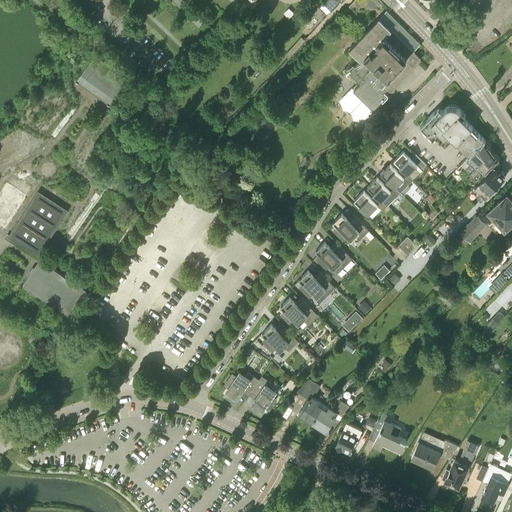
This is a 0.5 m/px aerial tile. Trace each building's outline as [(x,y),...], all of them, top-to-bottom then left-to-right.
[(324,0),(324,1),(332,9),(341,0),(324,0)] [(361,82),(354,89),(373,109),(383,99),(383,100),(388,95),(388,94),(388,93),(384,89),(387,86),(390,88),(391,88),(392,88),(396,84),(416,64),(419,60),(420,60),(420,59),(420,58),(420,57),(413,51),(414,50),(413,50),(380,17),(350,47),(362,58),(349,71),(361,82)] [(77,81),(110,105),(128,78),(96,54),(77,81)] [(436,136),(445,144),(447,146),(454,138),(470,154),(470,155),(485,141),(486,139),(463,117),(466,114),(458,107),(457,106),(456,105),(454,105),(452,105),(451,105),(449,105),(448,106),(447,106),(442,111),(441,109),(440,111),(437,111),(436,110),(421,125),(435,138),(436,136)] [(474,176),(481,169),(484,172),(498,158),(498,157),(498,155),(497,153),(494,152),(490,145),(490,143),(489,141),(487,141),(486,139),(485,141),(470,155),(470,154),(461,164),(474,176)] [(427,165),(417,155),(413,160),(403,150),(394,159),(404,169),(403,169),(409,174),(414,179),(423,170),(427,165)] [(395,188),(396,187),(400,192),(410,183),(414,179),(409,174),(403,169),(400,173),(390,163),(381,173),(390,182),(390,183),(395,188)] [(495,167),(475,187),(479,191),(476,194),(482,200),(489,192),(505,176),(504,175),(505,172),(502,170),(500,171),(495,167)] [(12,172),(0,192),(0,225),(1,224),(8,228),(33,184),(12,172)] [(381,202),(382,201),(387,205),(396,196),(400,192),(396,187),(395,188),(390,183),(386,186),(377,177),(368,186),(377,196),(376,196),(381,202)] [(16,244),(18,241),(39,254),(69,208),(38,189),(8,232),(5,237),(16,244)] [(218,193),(220,195),(224,198),(227,201),(230,197),(221,189),(218,193)] [(354,199),(369,214),(378,205),(383,210),(387,205),(382,201),(381,202),(376,196),(373,200),(364,190),(354,199)] [(511,222),(511,199),(507,194),(489,210),(506,228),(511,222)] [(347,237),(351,240),(356,236),(359,239),(369,230),(360,220),(356,216),(350,222),(342,213),(333,222),(339,228),(337,230),(345,239),(347,237)] [(470,242),(487,223),(477,214),(449,243),(458,252),(469,240),(470,242)] [(437,241),(429,234),(422,241),(424,243),(426,241),(431,247),(437,241)] [(408,236),(399,245),(408,255),(418,245),(408,236)] [(330,265),(338,273),(352,258),(342,249),(339,245),(333,250),(325,241),(316,250),(322,256),(320,258),(328,267),(330,265)] [(392,267),(397,258),(389,253),(384,262),(392,267)] [(40,258),(23,284),(74,317),(91,292),(40,258)] [(511,263),(503,274),(508,279),(511,274),(511,263)] [(381,279),(389,271),(384,265),(376,273),(381,279)] [(314,294),(317,297),(322,292),(326,297),(335,287),(326,277),(322,273),(316,279),(308,270),(299,279),(305,285),(303,287),(311,296),(314,294)] [(397,272),(391,277),(396,283),(402,278),(397,272)] [(433,286),(438,291),(443,286),(437,281),(433,286)] [(456,298),(443,286),(436,294),(448,305),(456,298)] [(285,314),(292,321),(293,323),(295,321),(299,324),(304,320),(307,323),(317,314),(307,304),(304,300),(298,305),(290,297),(281,306),(287,312),(285,314)] [(365,300),(358,306),(365,313),(371,307),(365,300)] [(497,323),(492,318),(484,326),(489,331),(497,323)] [(342,324),(349,331),(355,326),(348,319),(342,324)] [(299,341),(289,331),(285,327),(279,332),(271,324),(262,332),(268,339),(266,341),(275,350),(277,348),(280,351),(285,346),(289,350),(299,341)] [(346,341),(342,346),(352,353),(356,348),(346,341)] [(474,356),(478,351),(472,346),(468,351),(474,356)] [(260,379),(257,377),(249,371),(245,375),(240,372),(235,378),(233,376),(228,384),(230,386),(225,393),(235,400),(242,390),(248,394),(246,398),(251,391),(260,379)] [(251,391),(258,395),(251,405),(261,412),(266,405),(269,407),(275,397),(274,396),(278,391),(275,389),(271,386),(274,383),(262,375),(260,379),(251,391)] [(313,421),(321,406),(317,404),(320,400),(313,396),(317,390),(312,385),(303,394),(308,398),(303,405),(306,407),(302,414),(313,421)] [(323,428),(328,421),(331,423),(337,413),(342,415),(349,405),(341,400),(336,409),(331,406),(328,411),(321,406),(313,421),(323,428)] [(375,440),(372,446),(373,446),(373,445),(381,448),(381,449),(384,442),(401,450),(400,452),(406,440),(406,441),(407,439),(402,437),(402,438),(398,436),(402,427),(394,424),(394,423),(386,419),(389,413),(386,412),(370,438),(375,440)] [(360,426),(354,423),(349,420),(336,445),(336,446),(337,443),(343,446),(342,447),(343,447),(342,449),(348,452),(349,450),(351,451),(355,442),(358,444),(363,435),(361,434),(364,428),(360,426)] [(419,441),(411,457),(412,458),(412,457),(424,462),(423,463),(434,467),(439,454),(449,459),(457,444),(445,438),(443,442),(423,433),(420,441),(419,441)] [(454,458),(445,479),(459,486),(460,484),(462,483),(463,480),(463,478),(467,467),(465,466),(466,463),(454,458)] [(488,468),(482,465),(476,477),(482,480),(488,468)] [(498,490),(503,492),(511,473),(496,466),(495,469),(494,471),(488,468),(482,480),(487,483),(484,490),(484,491),(482,496),(494,501),(498,490)]
